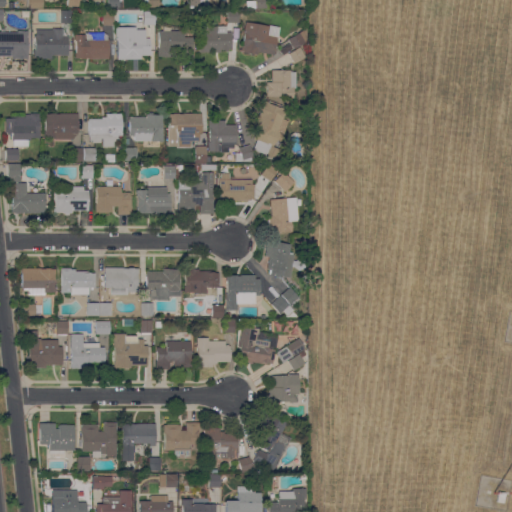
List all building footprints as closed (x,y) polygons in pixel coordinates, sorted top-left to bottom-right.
[(26,8),(26,0),(42,0),(42,9),(26,8)] [(158,0),(158,8),(147,8),(147,0),(158,0)] [(266,0),(266,9),(255,9),(254,0),(266,0)] [(143,25),(143,22),(138,22),(138,15),(142,15),(142,10),(153,10),(153,25),(143,25)] [(238,10),(237,23),(227,23),(227,10),(238,10)] [(59,11),(71,11),(71,23),(59,23),(59,11)] [(101,25),(102,12),(113,12),(112,25),(101,25)] [(269,26),(267,35),(276,36),(273,55),(257,52),(257,55),(254,54),(253,56),(249,55),(250,54),(247,53),(238,51),(238,49),(240,49),(241,47),(244,31),(243,31),(245,22),(269,26)] [(225,32),(230,33),(230,46),(231,46),(231,50),(227,50),(227,52),(224,51),(224,50),(219,50),(219,53),(214,53),(214,49),(208,49),(208,52),(199,52),(199,32),(206,32),(206,27),(216,27),(216,26),(226,26),(225,32)] [(67,36),(67,55),(50,55),(50,59),(41,59),(41,58),(33,58),(33,55),(34,55),(34,54),(31,54),(31,50),(34,50),(34,37),(33,37),(33,35),(35,35),(35,30),(51,30),(51,29),(53,29),(59,29),(59,28),(62,29),(66,36),(67,36)] [(27,59),(24,59),(20,59),(18,59),(18,58),(14,58),(14,59),(11,59),(11,56),(0,56),(0,33),(16,33),(16,31),(27,31),(27,59)] [(182,37),(192,37),(192,51),(193,51),(193,59),(176,59),(176,57),(160,57),(160,56),(157,56),(157,48),(158,48),(158,31),(182,31),(182,37)] [(125,32),(144,32),(144,38),(149,38),(149,51),(151,51),(151,55),(132,55),(132,59),(123,59),(123,61),(119,61),(119,59),(116,59),(116,53),(115,53),(115,51),(116,51),(116,48),(115,48),(115,46),(116,46),(116,41),(115,41),(115,35),(125,35),(125,32)] [(106,38),(108,38),(107,59),(88,59),(88,58),(85,58),(85,59),(79,59),(79,58),(74,58),(74,53),(75,53),(75,41),(74,41),(74,35),(84,35),(84,33),(103,33),(106,35),(106,38)] [(287,40),(298,33),(303,43),(293,49),(287,40)] [(304,57),(293,64),(287,54),(299,48),(304,57)] [(295,88),(293,88),(292,98),(287,98),(287,97),(266,97),(266,83),(271,83),(271,70),(289,70),(289,72),(295,72),(295,88)] [(257,115),(258,116),(260,111),(259,111),(261,106),(263,101),(268,103),(268,104),(279,108),(279,107),(285,109),(282,119),(283,120),(277,137),(271,135),(269,140),(251,133),(257,115)] [(162,141),(133,141),(133,135),(128,135),(128,117),(145,117),(145,114),(148,115),(148,112),(151,112),(151,115),(162,115),(162,119),(161,119),(161,124),(162,124),(162,129),(161,129),(161,134),(162,134),(162,141)] [(53,139),(53,138),(43,138),(43,131),(44,131),(44,119),(43,119),(43,114),(59,114),(59,113),(77,114),(77,132),(71,139),(53,139)] [(121,113),(121,133),(121,136),(117,136),(117,139),(114,139),(114,142),(112,142),(112,147),(102,147),(102,143),(91,143),(91,140),(88,140),(88,135),(87,135),(87,119),(101,119),(101,117),(105,117),(105,114),(106,114),(119,114),(119,113),(121,113)] [(12,146),(12,140),(11,140),(11,133),(8,133),(8,135),(6,135),(6,133),(4,133),(4,118),(10,118),(10,117),(24,117),(24,115),(28,115),(28,114),(38,114),(38,132),(39,132),(39,138),(29,138),(29,140),(27,140),(27,146),(12,146)] [(166,146),(166,131),(167,131),(167,119),(166,119),(166,114),(177,114),(182,114),(201,114),(201,133),(197,133),(197,139),(206,139),(206,146),(205,146),(205,163),(194,164),(194,146),(198,146),(198,140),(188,141),(188,146),(168,146),(166,146)] [(224,121),(224,125),(235,125),(235,137),(236,137),(236,142),(235,142),(235,144),(233,144),(233,152),(232,152),(232,153),(220,153),(220,152),(208,152),(208,142),(209,142),(209,129),(208,129),(208,121),(224,121)] [(238,149),(249,145),(253,157),(242,161),(240,154),(237,155),(236,153),(239,152),(238,149)] [(267,145),(279,150),(276,160),(269,158),(267,161),(263,160),(264,156),(263,156),(267,145)] [(81,161),(70,161),(71,148),(82,148),(81,161)] [(83,148),(94,148),(94,161),(83,161),(83,148)] [(136,148),(136,161),(134,161),(134,162),(129,162),(129,161),(124,161),(124,148),(136,148)] [(17,149),(17,161),(5,161),(5,149),(17,149)] [(113,162),(104,162),(104,154),(114,155),(113,162)] [(25,193),(44,193),(44,213),(11,213),(11,195),(9,195),(9,183),(6,183),(6,177),(6,165),(19,165),(19,177),(20,177),(20,183),(25,183),(25,193)] [(80,178),(80,165),(92,165),(91,178),(80,178)] [(260,175),(268,165),(276,170),(269,181),(260,175)] [(162,179),(163,166),(174,166),(174,179),(162,179)] [(293,183),(284,192),(273,181),(282,172),(293,183)] [(177,180),(189,180),(189,182),(201,182),(201,173),(212,173),(212,214),(199,214),(199,205),(194,206),(194,211),(187,211),(187,212),(177,212),(177,203),(178,203),(177,180)] [(251,180),(251,185),(253,185),(253,199),(247,199),(247,201),(234,201),(233,203),(229,203),(229,204),(219,204),(219,186),(218,186),(219,180),(220,180),(220,174),(229,174),(229,180),(230,180),(251,180)] [(82,187),(82,191),(87,191),(87,211),(71,210),(71,213),(68,213),(68,215),(63,215),(63,213),(53,213),(53,210),(53,208),(54,208),(54,192),(53,192),(53,190),(64,190),(65,187),(82,187)] [(119,187),(119,193),(129,193),(129,202),(130,202),(130,214),(116,214),(116,206),(111,206),(111,212),(108,212),(108,213),(97,213),(97,212),(94,212),(94,204),(95,204),(95,187),(119,187)] [(165,187),(165,193),(169,193),(169,214),(150,214),(150,213),(135,213),(135,208),(136,208),(136,196),(135,196),(135,190),(145,190),(145,187),(165,187)] [(269,200),(295,198),(297,221),(290,222),(291,232),(288,232),(272,233),(271,229),(269,229),(268,217),(270,217),(269,200)] [(282,277),(282,278),(270,276),(270,274),(268,274),(269,270),(266,269),(271,242),(289,245),(287,254),(293,255),(289,278),(282,277)] [(54,269),(54,274),(53,274),(53,286),(54,286),(54,292),(44,292),(44,295),(26,295),(26,290),(22,290),(22,288),(21,288),(21,283),(19,283),(19,281),(21,281),(20,277),(19,277),(19,275),(20,275),(20,268),(38,268),(38,269),(44,269),(44,268),(49,268),(49,269),(54,269)] [(122,268),(138,269),(138,274),(137,274),(137,287),(138,287),(138,292),(126,292),(126,295),(109,295),(109,288),(103,288),(103,268),(122,268)] [(94,288),(92,288),(92,290),(89,290),(89,288),(87,288),(87,295),(70,295),(70,292),(59,293),(59,287),(61,287),(60,274),(59,269),(69,269),(69,270),(74,270),(74,272),(90,271),(90,273),(94,273),(94,288)] [(162,272),(162,269),(178,269),(178,288),(179,288),(179,290),(179,296),(167,296),(167,300),(156,300),(156,299),(149,299),(149,290),(145,290),(145,271),(162,272)] [(217,287),(212,287),(212,290),(215,291),(215,299),(211,299),(211,294),(204,294),(204,296),(186,295),(186,292),(183,292),(183,286),(184,286),(184,270),(191,270),(191,269),(198,269),(198,271),(208,271),(208,270),(216,270),(216,273),(218,273),(217,287)] [(258,295),(254,295),(254,304),(236,304),(236,310),(225,310),(225,293),(226,293),(226,281),(225,281),(225,276),(230,276),(230,275),(236,275),(236,276),(239,276),(239,275),(254,275),(254,279),(259,279),(258,295)] [(289,288),(297,297),(289,304),(280,295),(289,288)] [(292,310),(287,315),(283,311),(279,314),(270,304),(279,296),(292,310)] [(86,303),(98,303),(98,316),(86,315),(86,303)] [(99,303),(110,303),(110,315),(98,315),(99,303)] [(152,303),(152,315),(140,316),(140,303),(152,303)] [(35,316),(22,316),(22,304),(35,304),(35,305),(35,316)] [(222,305),(222,318),(205,318),(205,313),(211,313),(211,305),(222,305)] [(139,320),(151,320),(151,333),(139,333),(139,320)] [(223,333),(223,320),(234,320),(234,333),(223,333)] [(56,334),(56,321),(67,321),(67,334),(56,334)] [(95,334),(95,322),(109,322),(109,335),(95,334)] [(241,326),(258,329),(258,332),(270,334),(268,348),(274,349),(271,364),(266,363),(266,365),(251,362),(251,364),(247,363),(246,364),(237,362),(239,347),(237,347),(239,341),(241,326)] [(282,363),(275,353),(307,333),(307,348),(304,348),(282,363)] [(82,343),(98,343),(98,347),(103,347),(104,368),(71,369),(71,357),(69,357),(69,355),(71,355),(71,349),(70,349),(70,334),(82,334),(82,343)] [(112,334),(125,334),(125,336),(135,336),(135,339),(142,339),(142,346),(146,346),(146,366),(130,366),(130,368),(127,368),(127,370),(123,370),(123,368),(112,368),(112,362),(113,362),(113,348),(112,348),(112,334)] [(224,341),(224,345),(231,345),(231,362),(216,362),(216,363),(212,363),(212,367),(196,367),(196,348),(195,348),(195,345),(196,345),(196,338),(207,338),(207,341),(224,341)] [(55,341),(55,347),(61,347),(61,365),(44,365),(44,367),(30,367),(30,360),(26,360),(26,346),(39,346),(39,341),(55,341)] [(190,341),(189,358),(191,358),(190,368),(173,367),(173,361),(168,361),(168,370),(154,369),(154,361),(155,361),(155,348),(164,348),(164,341),(190,341)] [(286,362),(303,351),(305,355),(300,358),(303,363),(292,370),(286,362)] [(298,394),(293,394),(293,396),(295,396),(295,403),(288,403),(288,402),(276,402),(276,406),(266,406),(266,399),(267,399),(267,390),(266,390),(266,388),(271,388),(271,376),(289,376),(289,375),(298,375),(298,394)] [(275,442),(282,446),(277,457),(279,457),(272,472),(269,470),(269,471),(253,464),(254,461),(253,461),(258,450),(267,454),(268,451),(253,444),(260,429),(258,429),(265,414),(282,422),(282,421),(284,422),(280,433),(275,442)] [(79,425),(97,425),(97,431),(101,431),(101,423),(116,423),(116,433),(114,433),(114,444),(115,444),(115,457),(104,457),(104,454),(99,454),(99,458),(91,458),(91,452),(80,452),(80,434),(79,434),(79,425)] [(179,431),(184,431),(184,423),(198,423),(198,435),(197,435),(197,444),(188,444),(188,456),(173,456),(173,450),(163,451),(163,434),(162,434),(162,425),(165,425),(175,424),(175,425),(179,425),(179,431)] [(62,451),(62,454),(48,454),(48,445),(39,445),(39,429),(38,429),(38,424),(53,424),(53,429),(57,429),(57,425),(59,425),(65,425),(72,425),(72,451),(62,451)] [(132,461),(120,461),(121,441),(121,430),(120,430),(120,424),(125,424),(131,424),(136,424),(154,424),(154,446),(148,446),(148,444),(132,444),(132,461)] [(236,434),(236,449),(233,449),(233,458),(202,458),(202,442),(203,442),(203,428),(219,428),(219,432),(223,432),(223,434),(236,434)] [(88,457),(89,471),(76,471),(76,457),(88,457)] [(248,457),(252,469),(241,473),(237,460),(248,457)] [(148,458),(159,458),(159,471),(148,470),(148,458)] [(208,488),(207,474),(219,474),(219,487),(208,488)] [(91,489),(91,476),(111,477),(110,487),(103,487),(102,489),(91,489)] [(176,476),(176,487),(158,487),(159,476),(176,476)] [(240,486),(254,486),(254,493),(260,493),(260,511),(223,511),(224,511),(224,508),(223,508),(223,503),(224,503),(224,501),(237,501),(237,491),(240,491),(240,486)] [(291,492),(291,489),(304,489),(304,499),(303,499),(302,511),(268,511),(268,502),(277,502),(277,492),(291,492)] [(76,490),(76,503),(85,503),(85,511),(51,511),(51,490),(76,490)] [(118,497),(118,491),(130,491),(130,505),(129,505),(129,511),(95,511),(95,504),(101,504),(101,497),(118,497)] [(496,493),(494,504),(501,505),(503,494),(496,493)] [(166,496),(166,502),(171,502),(171,511),(139,511),(139,504),(138,504),(138,501),(149,501),(149,495),(166,496)] [(208,497),(208,504),(215,504),(215,511),(181,511),(181,506),(180,506),(180,500),(191,500),(191,497),(208,497)]
